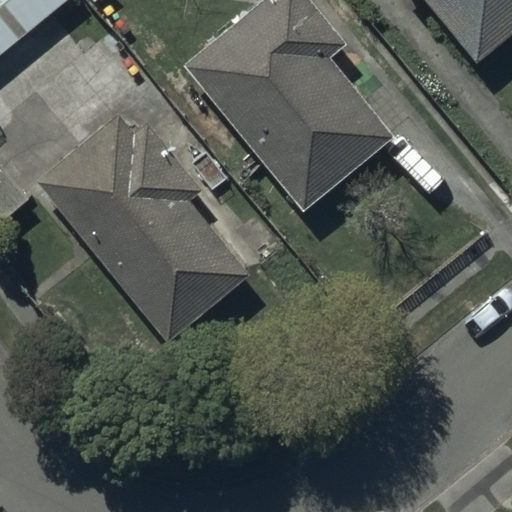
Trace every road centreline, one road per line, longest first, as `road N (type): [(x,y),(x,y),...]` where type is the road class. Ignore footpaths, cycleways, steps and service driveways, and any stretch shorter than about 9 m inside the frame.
road 1 (residential): [(310,511),(359,490),(511,364)]
road 2 (residential): [(0,430),(28,461),(125,511)]
